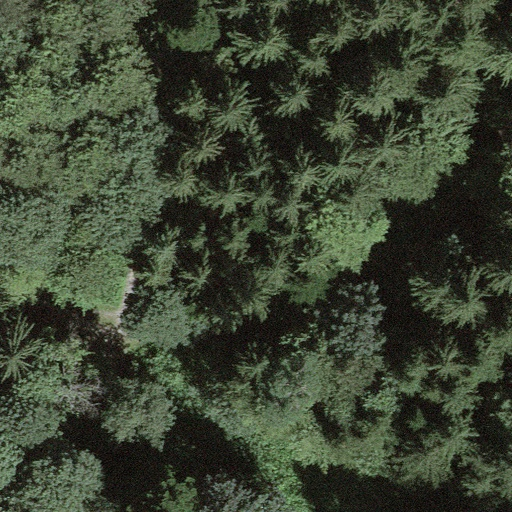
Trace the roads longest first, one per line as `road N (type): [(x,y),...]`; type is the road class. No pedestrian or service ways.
road 1 (track): [(0,233),(21,260),(125,315),(277,323),(390,257),(511,117)]
road 2 (track): [(84,511),(102,460),(150,193),(170,0)]
